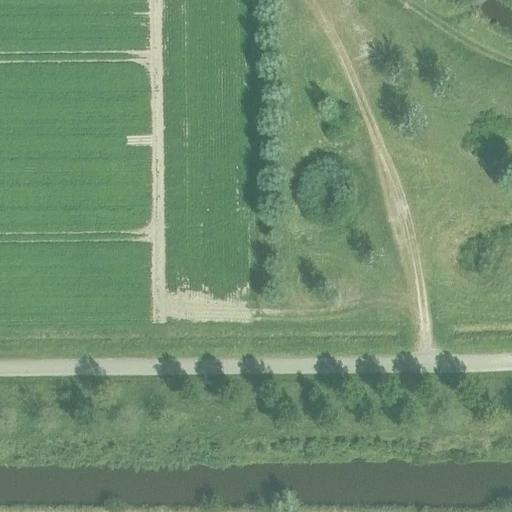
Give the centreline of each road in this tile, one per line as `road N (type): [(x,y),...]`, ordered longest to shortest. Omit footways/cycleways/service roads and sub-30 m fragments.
road 1 (unclassified): [(0,369),(511,362)]
road 2 (track): [(318,0),(409,213),(427,363)]
